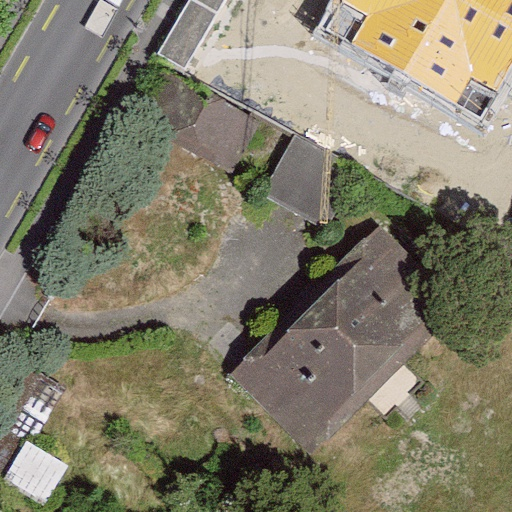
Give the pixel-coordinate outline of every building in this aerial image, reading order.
[(190,0),(155,60),(185,77),(229,0),(190,0)] [(368,17),(352,44),(456,104),(471,78),(497,93),(511,67),(511,0),(344,0),(343,3),(368,17)] [(264,130),(181,86),(152,138),(235,183),(264,130)] [(301,138),(265,199),(325,233),(360,173),(301,138)] [(385,235),(241,386),(317,458),(461,308),(385,235)]
